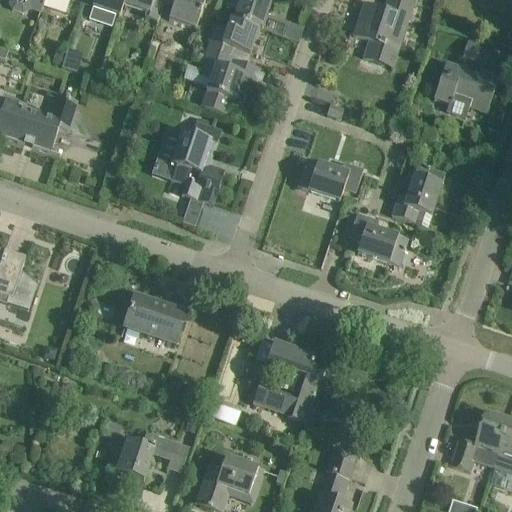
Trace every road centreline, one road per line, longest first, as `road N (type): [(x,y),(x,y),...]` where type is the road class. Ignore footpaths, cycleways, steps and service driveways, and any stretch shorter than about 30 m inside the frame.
road 1 (residential): [(232,274),(327,0)]
road 2 (residential): [(232,274),(0,196)]
road 3 (residential): [(455,348),(232,274)]
road 4 (residential): [(455,348),(511,162)]
road 5 (residential): [(400,511),(455,348)]
